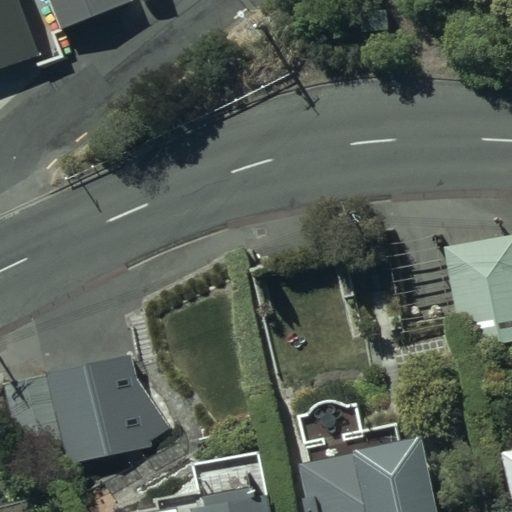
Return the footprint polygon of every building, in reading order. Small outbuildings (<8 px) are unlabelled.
[(0,0),(0,67),(41,53),(23,0),(0,0)] [(137,0),(44,0),(59,37),(140,6),(137,0)] [(511,230),(446,242),(465,350),(511,342),(511,230)] [(131,362),(5,384),(17,453),(71,444),(73,459),(145,447),(131,362)] [(308,410),(299,413),(309,459),(304,460),(314,511),(474,511),(474,507),(445,511),(440,511),(427,432),(400,436),(397,422),(365,428),(359,400),(349,402),(348,402),(347,401),(346,401),(344,400),(343,400),(342,399),(341,399),(339,399),(338,399),(337,398),(336,398),(334,398),(333,398),(332,398),(330,398),(329,398),(328,399),(327,399),(325,399),(324,399),(323,400),(322,400),(320,401),(319,401),(318,402),(317,403),(316,403),(315,404),(314,405),(313,405),(312,406),(311,407),(310,408),(309,409),(308,410)] [(157,506),(117,511),(274,511),(271,490),(268,491),(261,448),(193,458),(197,490),(156,496),(157,506)]
